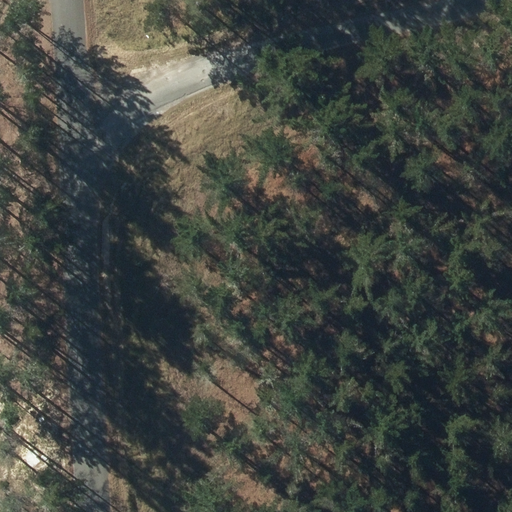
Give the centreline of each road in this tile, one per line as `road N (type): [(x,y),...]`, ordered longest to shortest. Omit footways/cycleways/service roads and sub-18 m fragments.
road 1 (track): [(22,177),(161,76),(511,8)]
road 2 (track): [(10,0),(44,511)]
